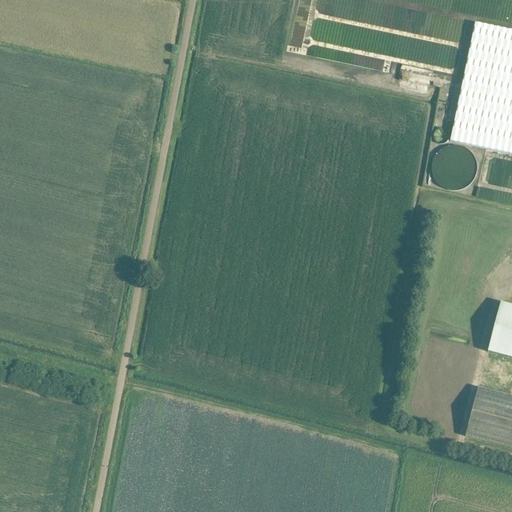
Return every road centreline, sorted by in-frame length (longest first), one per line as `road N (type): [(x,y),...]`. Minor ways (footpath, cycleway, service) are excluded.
road 1 (unclassified): [(95,511),(193,0)]
road 2 (track): [(119,385),(0,354)]
